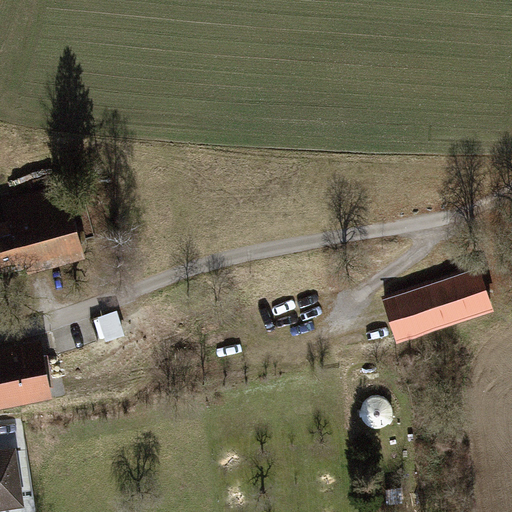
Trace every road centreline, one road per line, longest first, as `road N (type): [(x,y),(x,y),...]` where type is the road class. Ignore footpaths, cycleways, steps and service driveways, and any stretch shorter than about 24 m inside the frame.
road 1 (track): [(145,287),(251,253),(437,228),(511,189)]
road 2 (residential): [(0,331),(145,287)]
